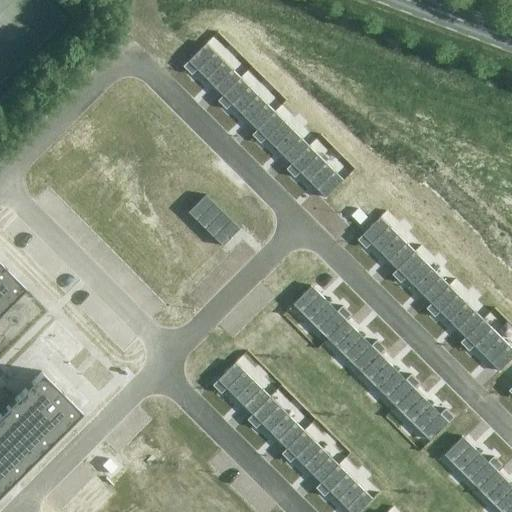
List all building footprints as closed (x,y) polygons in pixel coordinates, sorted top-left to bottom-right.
[(206,36),(189,54),(197,62),(223,88),(241,71),(206,36)] [(189,54),(183,59),(192,68),(197,62),(189,54)] [(241,71),(223,88),(231,97),(257,123),(275,105),(241,71)] [(223,88),(217,94),(226,102),(231,97),(223,88)] [(275,105),(257,123),(266,131),(291,157),(309,139),(275,105)] [(257,123),(252,128),(260,137),(266,131),(257,123)] [(309,139),(291,157),(300,165),(326,191),(343,174),(309,139)] [(291,157),(286,162),(294,171),(300,165),(291,157)] [(189,212),(198,220),(215,203),(206,194),(189,212)] [(224,211),(215,203),(198,220),(206,229),(224,211)] [(215,237),(232,220),(224,211),(206,229),(215,237)] [(380,211),(363,229),(371,237),(397,263),(414,245),(380,211)] [(241,228),(232,220),(215,237),(224,246),(241,228)] [(363,229),(357,234),(366,242),(371,237),(363,229)] [(414,245),(397,263),(405,271),(431,297),(449,280),(414,245)] [(0,261),(0,487),(79,408),(40,368),(0,406),(0,306),(23,284),(0,261)] [(397,263),(391,268),(400,277),(405,271),(397,263)] [(312,279),(294,297),(328,331),(346,314),(312,279)] [(449,280),(431,297),(440,306),(465,332),(483,314),(449,280)] [(431,297),(426,303),(434,311),(440,306),(431,297)] [(343,300),(338,305),(346,314),(352,308),(343,300)] [(346,314),(328,331),(363,366),(380,348),(372,340),(346,314)] [(511,343),(483,314),(465,332),(474,340),(500,366),(511,353),(511,343)] [(465,332),(460,337),(468,346),(474,340),(465,332)] [(377,334),(372,340),(380,348),(386,343),(377,334)] [(380,348),(363,366),(397,400),(415,382),(406,374),(380,348)] [(235,356),(217,374),(226,382),(252,408),(269,391),(235,356)] [(412,368),(406,374),(415,382),(420,377),(412,368)] [(217,374),(212,379),(220,388),(226,382),(217,374)] [(415,382),(397,400),(431,435),(449,417),(440,408),(415,382)] [(269,391),(252,408),(260,416),(286,442),(304,425),(269,391)] [(446,403),(440,408),(449,417),(454,411),(446,403)] [(252,408),(246,413),(255,422),(260,416),(252,408)] [(304,425),(286,442),(294,451),(320,477),(338,459),(304,425)] [(462,431),(445,448),(479,483),(496,465),(462,431)] [(286,442),(280,448),(289,456),(294,451),(286,442)] [(494,451),(488,456),(497,465),(502,459),(494,451)] [(338,459),(320,477),(329,485),(354,511),(372,494),(338,459)] [(511,511),(511,480),(496,465),(479,483),(508,511),(511,511)] [(320,477),(315,482),(323,491),(329,485),(320,477)]
